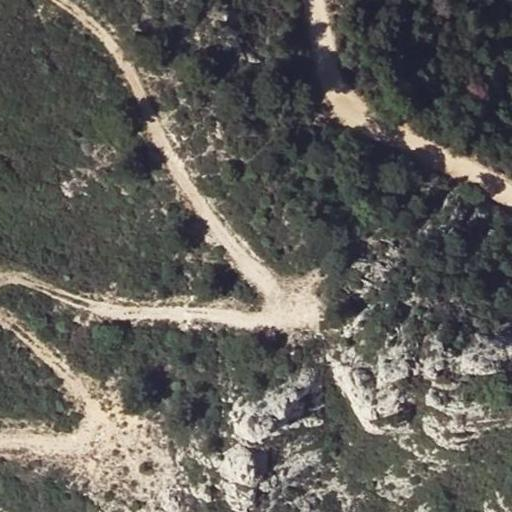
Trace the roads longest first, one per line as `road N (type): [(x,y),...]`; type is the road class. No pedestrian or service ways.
road 1 (track): [(52,0),(98,32),(201,214),(280,295),(276,320),(120,320),(17,285),(0,290)]
road 2 (track): [(308,0),(333,85),(352,110),(426,165),(511,203)]
road 3 (track): [(0,317),(96,407),(89,439),(0,451)]
